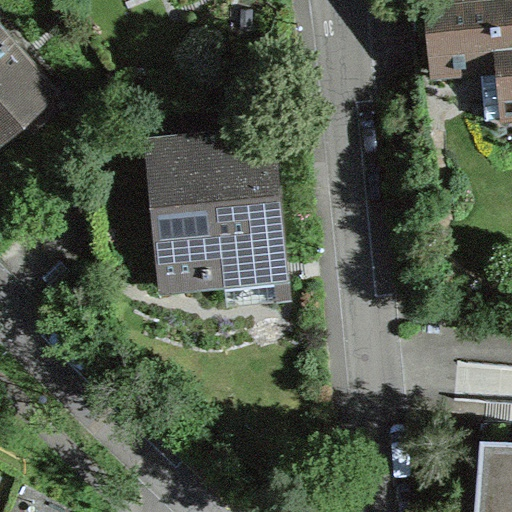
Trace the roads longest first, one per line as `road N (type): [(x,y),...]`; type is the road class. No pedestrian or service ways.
road 1 (residential): [(337,0),(366,309),(374,511)]
road 2 (residential): [(190,511),(0,314)]
